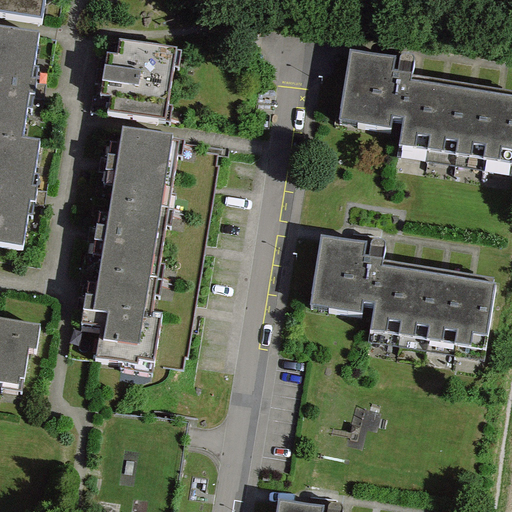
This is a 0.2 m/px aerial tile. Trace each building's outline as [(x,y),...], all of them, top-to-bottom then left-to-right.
[(43,0),(0,0),(0,11),(40,18),(43,0)] [(0,26),(0,134),(21,137),(37,32),(0,26)] [(176,50),(120,42),(118,56),(108,55),(102,96),(111,97),(110,109),(167,117),(176,50)] [(394,60),(352,54),(341,122),(390,130),(392,118),(406,120),(401,151),(511,168),(511,93),(413,78),(416,63),(400,61),(398,75),(392,74),(394,60)] [(98,197),(170,208),(180,141),(108,130),(98,197)] [(21,137),(0,134),(0,243),(21,247),(37,140),(21,137)] [(87,266),(159,277),(170,208),(98,197),(87,266)] [(367,247),(325,241),(314,309),(364,317),(365,304),(380,307),(375,338),(488,356),(500,282),(386,265),(389,250),(373,247),(371,261),(365,261),(367,247)] [(154,312),(159,277),(87,266),(73,359),(152,371),(161,313),(154,312)] [(0,383),(20,386),(26,350),(35,351),(39,328),(0,321),(0,383)]
